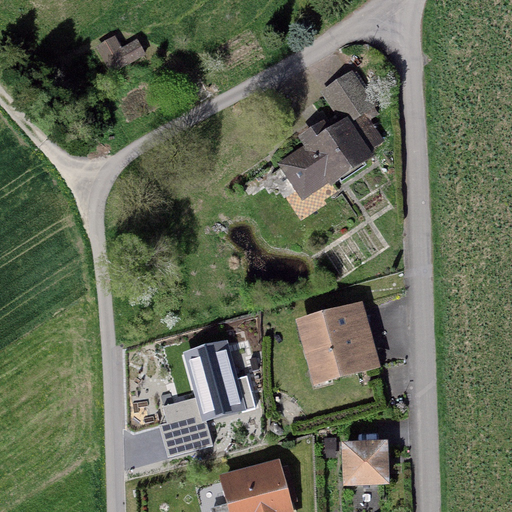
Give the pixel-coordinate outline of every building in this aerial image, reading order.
[(116,36),(96,48),(113,77),(147,57),(136,40),(123,48),(116,36)] [(299,149),(273,166),(298,202),(323,185),(326,190),(371,160),(368,155),(393,138),(348,72),(316,94),(329,114),(292,139),(299,149)] [(364,302),(295,320),(312,386),(381,368),(364,302)] [(227,342),(182,355),(194,399),(162,408),(167,425),(159,427),(168,459),(213,447),(207,423),(256,410),(247,378),(238,380),(227,342)] [(381,443),(335,445),(337,489),(383,487),(381,443)] [(279,458),(218,476),(226,504),(210,508),(210,511),(294,511),(292,502),(299,500),(288,465),(281,467),(279,458)]
